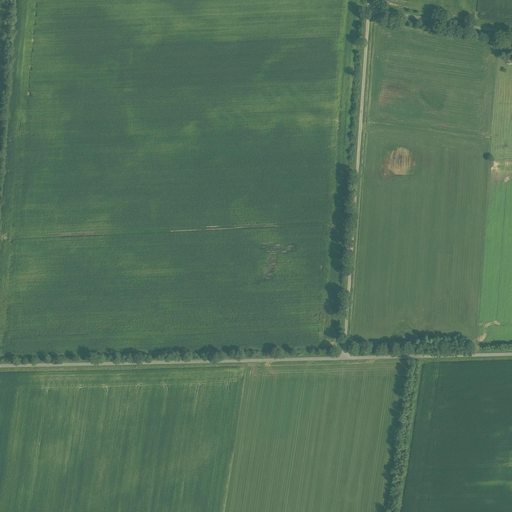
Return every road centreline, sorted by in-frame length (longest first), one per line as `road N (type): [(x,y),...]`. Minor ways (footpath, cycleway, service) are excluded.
road 1 (unclassified): [(346,354),(0,363)]
road 2 (unclassified): [(369,10),(346,354)]
road 3 (unclassified): [(346,354),(511,350)]
road 4 (unclassified): [(511,30),(369,10)]
